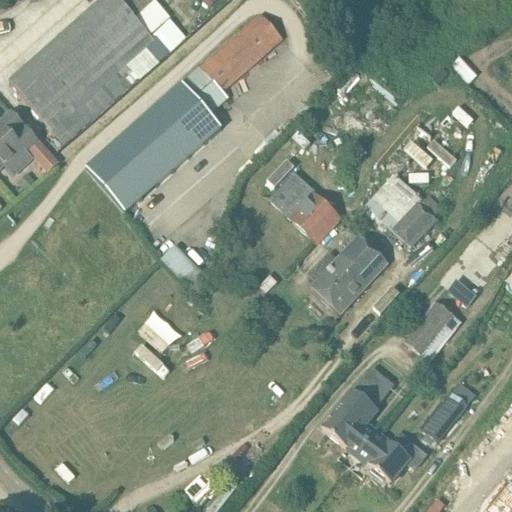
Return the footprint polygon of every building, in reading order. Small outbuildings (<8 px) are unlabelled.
[(135,85),(124,71),(155,44),(115,0),(106,0),(9,86),(64,148),(135,85)] [(129,0),(128,1),(153,35),(172,21),(155,0),(129,0)] [(283,42),(262,18),(182,88),(209,119),(228,101),(224,95),(283,42)] [(87,172),(126,216),(221,133),(209,119),(182,88),(87,172)] [(472,132),(479,124),(459,105),(452,112),(472,132)] [(39,145),(25,130),(12,115),(0,125),(0,126),(3,130),(0,132),(0,172),(3,170),(7,174),(28,155),(39,145)] [(416,181),(445,130),(421,116),(402,149),(396,146),(385,164),(416,181)] [(58,167),(39,145),(28,155),(48,176),(58,167)] [(36,185),(28,176),(17,185),(26,195),(36,185)] [(290,226),(292,223),(315,199),(316,198),(294,178),(268,206),(290,226)] [(411,252),(438,225),(434,221),(442,212),(429,200),(426,203),(421,199),(419,201),(393,179),(366,209),(411,252)] [(340,222),(315,199),(292,223),(317,246),(340,222)] [(447,251),(467,227),(459,219),(438,243),(447,251)] [(311,291),(340,319),(389,268),(360,240),(337,264),(329,256),(308,279),(315,287),(311,291)] [(178,248),(163,262),(194,295),(209,281),(178,248)] [(468,311),(487,287),(455,260),(436,284),(468,311)] [(150,329),(172,308),(163,300),(152,310),(145,303),(135,313),(150,329)] [(430,366),(461,326),(435,305),(404,346),(430,366)] [(369,435),(363,429),(375,415),(353,397),(323,435),(345,452),(347,450),(353,455),(351,457),(351,459),(351,462),(352,464),(353,466),(375,439),(369,435)] [(420,433),(437,447),(466,410),(450,398),(420,433)] [(511,457),(511,429),(510,429),(497,446),(511,457)] [(390,448),(389,448),(387,450),(375,439),(353,466),(355,467),(358,467),(362,467),(365,464),(372,470),(370,472),(389,487),(409,464),(398,455),(406,445),(398,438),(390,448)] [(484,501),(475,511),(511,511),(511,494),(501,487),(489,504),(484,501)]
